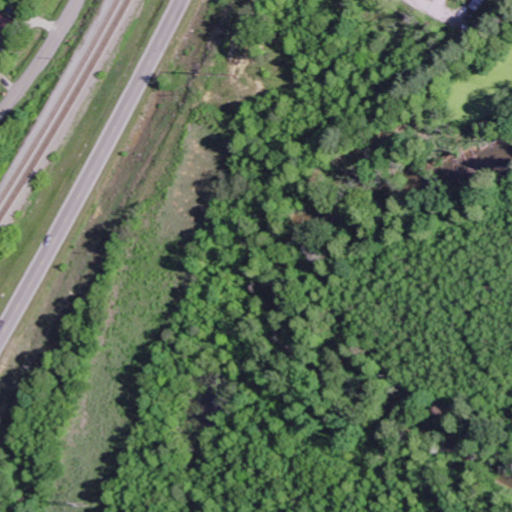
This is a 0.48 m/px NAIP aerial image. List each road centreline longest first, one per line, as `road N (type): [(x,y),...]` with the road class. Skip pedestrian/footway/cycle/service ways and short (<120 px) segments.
road 1 (primary): [(0,336),(181,0)]
road 2 (residential): [(0,110),(75,0)]
